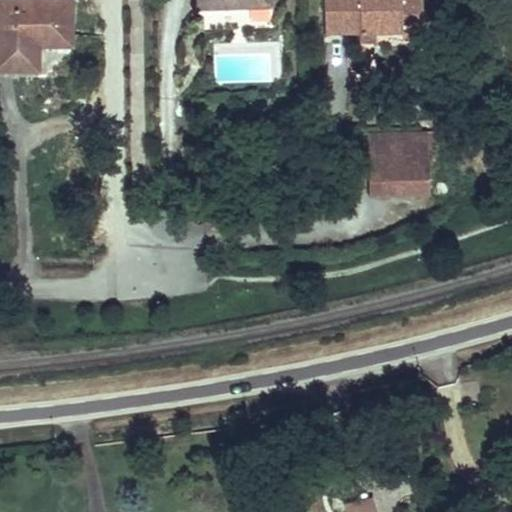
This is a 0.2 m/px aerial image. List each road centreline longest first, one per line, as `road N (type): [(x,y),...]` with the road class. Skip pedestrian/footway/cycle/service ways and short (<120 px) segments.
road 1 (unclassified): [(511,319),(257,381),(0,416)]
road 2 (track): [(152,269),(320,276),(511,214)]
road 3 (unknown): [(313,370),(384,507)]
road 4 (residential): [(0,289),(152,269)]
